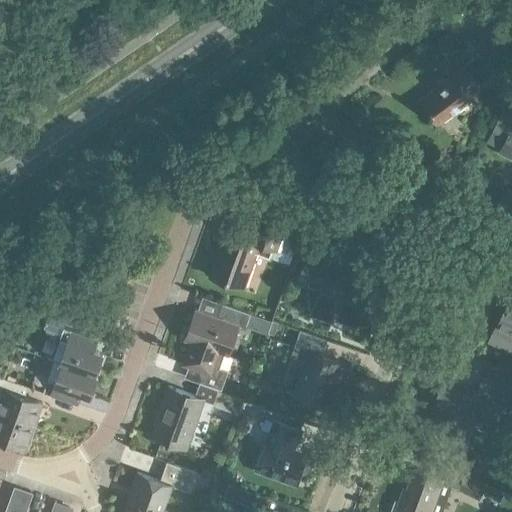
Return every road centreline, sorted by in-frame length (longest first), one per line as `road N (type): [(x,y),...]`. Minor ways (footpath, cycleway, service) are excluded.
road 1 (residential): [(68,469),(95,447),(116,411),(203,184),(255,144),(313,135)]
road 2 (residential): [(334,511),(452,190)]
road 3 (primary): [(0,186),(267,0)]
road 4 (residential): [(452,190),(313,135)]
